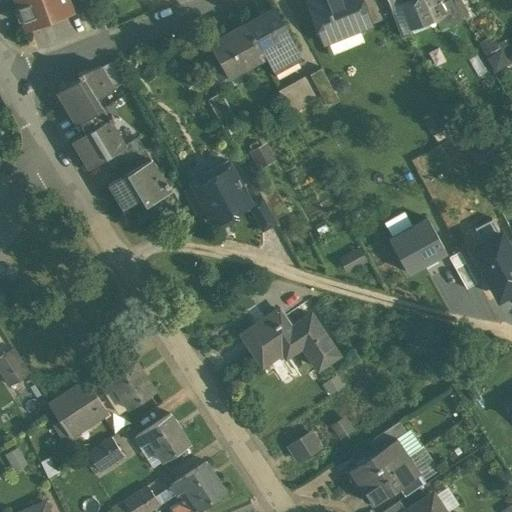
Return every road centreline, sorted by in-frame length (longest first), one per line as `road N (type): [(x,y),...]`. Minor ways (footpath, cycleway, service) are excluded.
road 1 (residential): [(125,262),(160,243),(511,340)]
road 2 (residential): [(282,511),(125,262)]
road 3 (residential): [(217,0),(3,79)]
road 4 (residential): [(125,262),(3,79)]
road 5 (residential): [(3,79),(18,156),(17,186),(0,223)]
